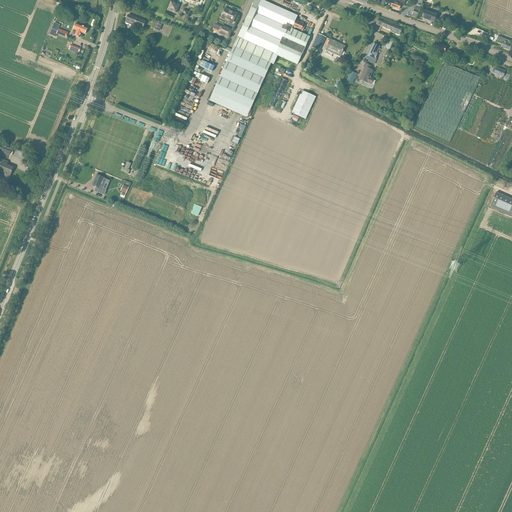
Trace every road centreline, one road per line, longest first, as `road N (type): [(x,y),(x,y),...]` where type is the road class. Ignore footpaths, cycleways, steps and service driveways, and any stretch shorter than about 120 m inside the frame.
road 1 (tertiary): [(0,304),(102,51),(113,0)]
road 2 (tertiary): [(511,59),(344,0)]
